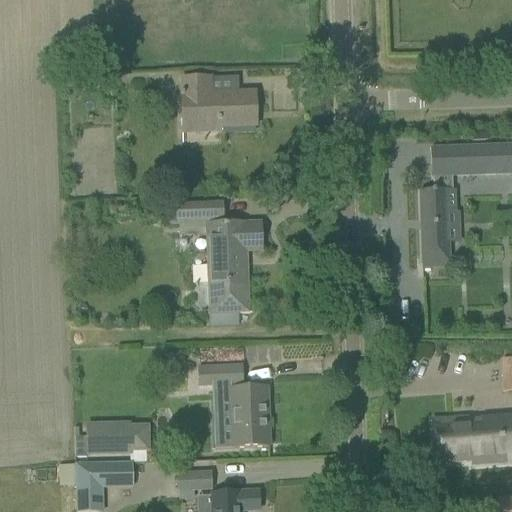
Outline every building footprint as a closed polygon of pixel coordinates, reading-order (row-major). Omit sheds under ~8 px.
[(65,69),(66,89),(91,87),(89,68),(65,69)] [(180,96),(181,134),(218,133),(218,128),(255,127),(254,94),(217,95),(216,98),(210,99),(209,79),(182,80),(182,96),(180,96)] [(433,190),(417,190),(420,270),(451,269),(450,243),(449,212),(455,212),(454,192),(451,192),(450,179),(511,176),(511,146),(429,150),(430,180),(432,180),(433,190)] [(165,227),(178,227),(177,222),(207,221),(211,317),(248,315),(247,282),(244,282),(243,266),(238,266),(237,252),(260,251),(259,225),(242,226),(242,225),(222,226),(222,206),(165,208),(165,227)] [(501,393),(511,393),(511,360),(501,361),(501,393)] [(228,390),(231,450),(268,449),(265,388),(241,389),(241,367),(197,369),(198,389),(199,388),(230,387),(230,390),(228,390)] [(511,417),(431,424),(434,466),(470,463),(470,457),(506,454),(507,465),(511,464),(511,417)] [(78,429),(73,429),(73,457),(85,457),(129,456),(129,464),(131,464),(146,464),(145,453),(149,453),(148,426),(130,426),(130,423),(85,424),(85,438),(78,438),(78,429)] [(129,464),(74,465),(74,511),(102,511),(102,490),(132,490),(131,464),(129,464)] [(175,474),(176,490),(209,491),(209,475),(175,474)] [(207,499),(196,499),(196,511),(246,511),(258,511),(257,494),(239,495),(239,494),(207,495),(207,499)] [(511,511),(511,500),(496,502),(496,511),(511,511)]
